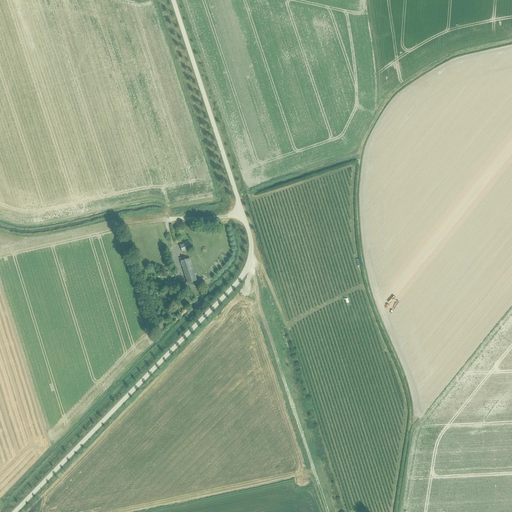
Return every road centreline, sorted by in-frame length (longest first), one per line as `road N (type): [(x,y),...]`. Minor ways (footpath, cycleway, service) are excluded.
road 1 (tertiary): [(16,511),(238,281),(250,256),(173,0)]
road 2 (track): [(328,511),(245,268)]
